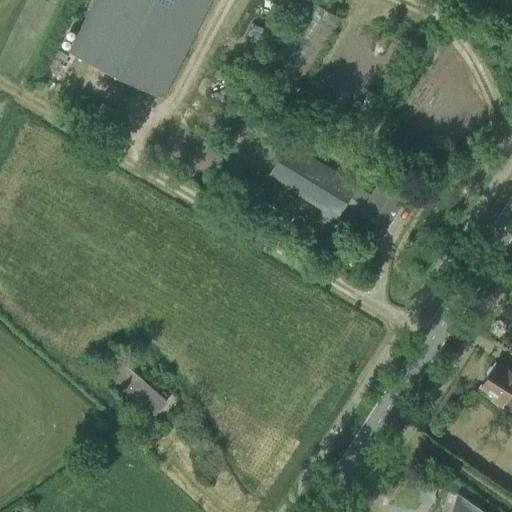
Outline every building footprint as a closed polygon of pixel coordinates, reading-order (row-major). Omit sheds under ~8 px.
[(94,0),(69,52),(164,98),(212,0),(94,0)] [(307,66),(344,17),(323,1),(286,50),(307,66)] [(361,149),(307,118),(297,135),(351,167),(361,149)] [(380,180),(371,195),(290,146),(272,177),(323,207),(317,217),(332,225),(346,202),(386,226),(405,195),(380,180)] [(155,413),(166,400),(117,358),(106,371),(155,413)] [(511,393),(509,391),(511,386),(511,370),(507,367),(505,370),(495,363),(480,384),(496,395),(493,399),(511,412),(511,393)] [(487,511),(458,492),(456,493),(459,495),(454,511),(487,511)]
